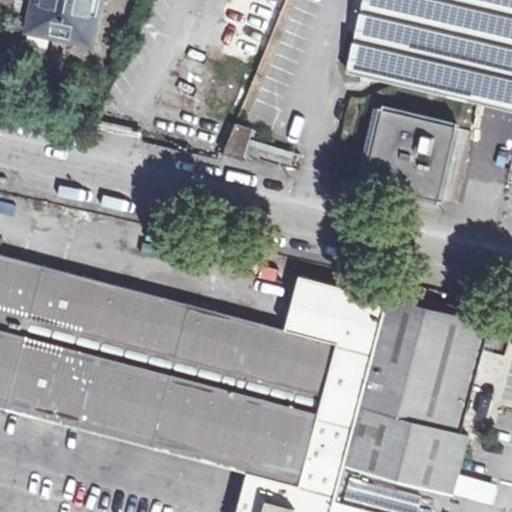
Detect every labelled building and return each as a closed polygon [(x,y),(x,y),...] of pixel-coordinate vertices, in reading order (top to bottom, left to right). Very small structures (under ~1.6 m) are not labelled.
[(30,0),(22,37),(86,51),(96,0),(30,0)] [(201,23),(235,31),(234,28),(226,25),(225,24),(223,20),(222,17),(223,14),(225,13),(228,12),(232,12),(234,0),(193,0),(184,20),(201,23)] [(234,0),(232,12),(228,12),(225,13),(223,14),(222,17),(223,20),(225,24),(226,25),(234,28),(235,31),(234,35),(260,41),(262,33),(269,34),(272,27),(276,28),(287,0),(234,0)] [(511,0),(364,0),(347,73),(365,78),(511,113),(511,0)] [(457,128),(383,110),(365,184),(438,202),(457,128)] [(224,154),(241,161),(244,153),(249,140),(253,130),(235,123),(224,154)] [(249,140),(244,153),(285,169),(290,155),(249,140)] [(133,222),(127,249),(155,255),(161,229),(133,222)] [(0,397),(5,399),(36,269),(0,259),(0,397)] [(152,437),(185,307),(130,293),(36,269),(5,399),(95,422),(152,437)] [(282,332),(185,307),(152,437),(248,462),(235,511),(328,511),(384,301),(296,278),(282,332)] [(465,441),(459,439),(465,418),(487,329),(434,317),(386,304),(356,413),(340,472),(449,501),(465,441)]
